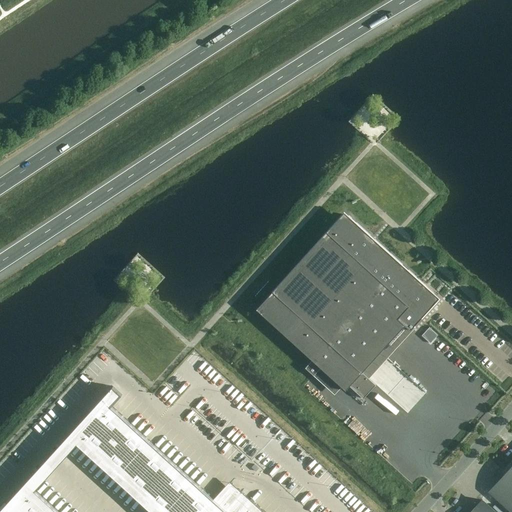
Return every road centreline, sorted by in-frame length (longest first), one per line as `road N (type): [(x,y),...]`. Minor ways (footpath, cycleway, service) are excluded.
road 1 (motorway): [(0,262),(405,0)]
road 2 (motorway): [(285,0),(0,187)]
road 3 (unclassified): [(419,511),(511,410)]
